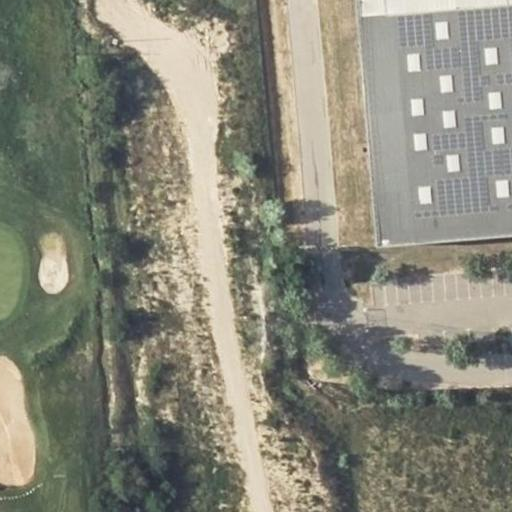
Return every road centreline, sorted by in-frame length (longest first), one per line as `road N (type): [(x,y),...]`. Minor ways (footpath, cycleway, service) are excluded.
road 1 (track): [(106,0),(172,57),(189,94),(263,511)]
road 2 (unclassified): [(511,366),(404,363),(366,351),(328,307),(320,248)]
